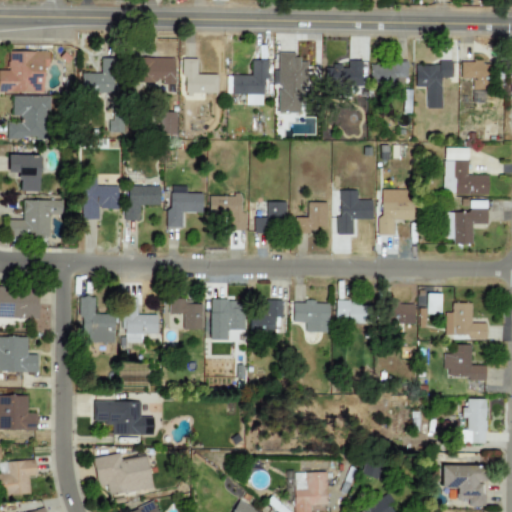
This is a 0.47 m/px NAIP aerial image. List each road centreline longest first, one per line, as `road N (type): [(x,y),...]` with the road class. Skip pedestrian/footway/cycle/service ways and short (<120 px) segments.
road 1 (tertiary): [(0,14),(511,23)]
road 2 (residential): [(511,267),(0,261)]
road 3 (residential): [(80,511),(64,453),(62,264)]
